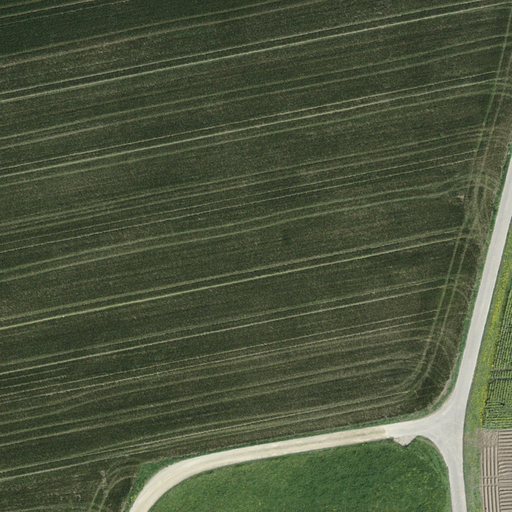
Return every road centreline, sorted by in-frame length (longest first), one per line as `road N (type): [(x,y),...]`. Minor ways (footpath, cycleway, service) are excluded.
road 1 (unclassified): [(457,511),(447,422),(183,466),(137,511)]
road 2 (track): [(447,422),(511,160)]
